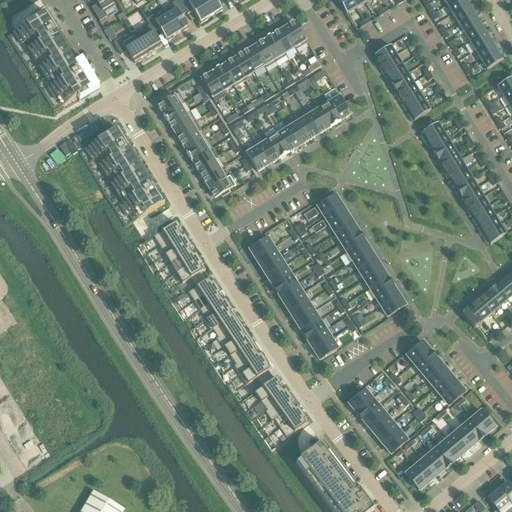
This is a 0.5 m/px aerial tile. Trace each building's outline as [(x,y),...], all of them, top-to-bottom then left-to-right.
[(94,0),(97,5),(91,9),(99,22),(107,17),(104,13),(114,7),(110,0),(94,0)] [(174,8),(164,14),(177,35),(181,32),(182,33),(188,29),(181,17),(186,13),(187,15),(178,0),(172,4),(174,8)] [(178,0),(187,15),(193,12),(201,25),(207,21),(207,20),(211,17),(200,0),(192,0),(188,2),(186,0),(183,0),(180,2),(178,0)] [(200,0),(211,17),(215,14),(216,15),(222,11),(215,0),(200,0)] [(356,9),(350,0),(336,0),(346,15),(356,9)] [(365,4),(362,0),(350,0),(356,9),(365,4)] [(469,6),(464,0),(457,0),(447,7),(452,16),(469,6)] [(474,15),(469,6),(452,16),(458,25),(474,15)] [(21,30),(8,38),(54,113),(93,89),(47,14),(21,30)] [(145,21),(149,27),(153,33),(159,30),(161,33),(167,43),(173,39),(173,38),(177,35),(164,14),(154,20),(152,17),(145,21)] [(480,24),(474,15),(458,25),(464,34),(480,24)] [(294,23),(283,30),(296,51),(307,44),(294,23)] [(486,34),(480,24),(464,34),(469,44),(486,34)] [(149,27),(132,37),(145,57),(162,47),(153,33),(149,27)] [(283,30),(273,36),(286,57),(285,55),(294,49),(295,51),(296,51),(283,30)] [(491,43),(486,34),(469,44),(475,53),(491,43)] [(273,36),(262,42),(275,64),(286,57),(273,36)] [(120,39),(113,43),(121,56),(127,53),(135,65),(141,61),(140,60),(145,57),(132,37),(123,43),(120,39)] [(262,42),(252,49),(265,70),(275,64),(262,42)] [(497,52),(491,43),(475,53),(481,62),(497,52)] [(396,57),(390,47),(374,57),(380,67),(396,57)] [(252,49),(242,55),(254,74),(263,68),(265,70),(252,49)] [(503,62),(497,52),(481,62),(487,72),(503,62)] [(242,55),(232,61),(245,82),(244,80),(254,74),(242,55)] [(402,66),(396,57),(380,67),(386,76),(402,66)] [(232,61),(221,67),(234,89),(245,82),(232,61)] [(318,63),(307,69),(308,70),(310,75),(321,68),(318,63)] [(408,75),(402,66),(386,76),(391,85),(408,75)] [(221,67),(211,74),(223,93),(233,87),(234,89),(221,67)] [(323,71),(312,78),(315,82),(316,83),(327,77),(323,71)] [(211,74),(200,80),(201,81),(212,99),(215,104),(226,97),(223,93),(211,74)] [(413,84),(408,75),(391,85),(397,94),(413,84)] [(511,78),(496,88),(502,98),(511,91),(511,78)] [(419,93),(413,84),(397,94),(403,103),(419,93)] [(511,91),(502,98),(508,107),(511,104),(511,91)] [(425,103),(419,93),(403,103),(408,113),(425,103)] [(164,103),(157,107),(163,117),(184,104),(178,94),(171,98),(170,96),(162,101),(164,103)] [(338,95),(327,102),(340,123),(351,116),(338,95)] [(327,102),(317,108),(330,129),(340,123),(327,102)] [(430,112),(425,103),(408,113),(414,122),(430,112)] [(184,104),(163,117),(169,126),(190,113),(190,112),(186,115),(181,107),(185,104),(184,104)] [(317,108),(306,114),(319,135),(330,129),(317,108)] [(190,113),(169,126),(174,135),(196,122),(190,113)] [(236,114),(225,121),(228,125),(239,118),(236,114)] [(307,117),(297,123),(309,142),(319,135),(306,114),(306,115),(307,117)] [(196,122),(174,135),(180,144),(201,131),(197,133),(192,125),(196,122)] [(286,127),(299,148),(309,142),(297,123),(288,129),(286,127)] [(438,124),(421,134),(427,144),(444,134),(438,124)] [(286,127),(276,133),(289,154),(299,148),(286,127)] [(109,136),(79,154),(125,229),(140,220),(164,205),(155,191),(153,187),(127,144),(118,130),(117,131),(116,128),(107,133),(109,136)] [(201,131),(180,144),(186,153),(207,140),(201,131)] [(276,133),(266,139),(279,161),(289,154),(276,133)] [(449,143),(444,134),(427,144),(433,153),(449,143)] [(266,139),(255,146),(268,167),(279,161),(266,139)] [(207,140),(186,153),(191,163),(213,150),(207,140)] [(455,152),(449,143),(433,153),(439,162),(455,152)] [(255,146),(245,152),(258,173),(268,167),(255,146)] [(213,150),(191,163),(197,172),(218,159),(218,158),(214,161),(209,153),(213,150)] [(461,162),(455,152),(439,162),(444,172),(461,162)] [(218,159),(197,172),(203,181),(224,168),(218,159)] [(466,171),(461,162),(444,172),(450,181),(466,171)] [(224,168),(203,181),(208,190),(225,180),(220,171),(224,169),(224,168)] [(472,180),(466,171),(450,181),(456,190),(472,180)] [(225,180),(208,190),(214,200),(221,196),(222,198),(229,194),(228,192),(231,189),(225,180)] [(478,189),(472,180),(456,190),(461,199),(478,189)] [(483,199),(478,189),(461,199),(467,208),(483,199)] [(341,206),(335,197),(317,208),(323,218),(341,206)] [(489,208),(483,199),(467,208),(473,218),(489,208)] [(347,215),(341,206),(323,218),(329,227),(347,215)] [(494,217),(489,208),(473,218),(478,227),(494,217)] [(353,224),(347,215),(329,227),(335,236),(353,224)] [(500,226),(494,217),(478,227),(484,236),(500,226)] [(359,233),(353,224),(335,236),(340,245),(359,233)] [(145,244),(141,246),(147,255),(153,264),(158,273),(164,283),(171,293),(178,288),(184,297),(176,303),(182,311),(188,320),(194,329),(200,338),(206,347),(212,356),(218,365),(224,374),(230,383),(237,394),(244,389),(250,398),(243,403),(249,412),(255,420),(262,429),(268,438),(275,448),(294,434),(307,425),(308,425),(302,416),(301,415),(295,406),(289,398),(288,397),(282,388),(277,381),(276,379),(273,381),(268,373),(270,371),(264,362),(264,361),(258,352),(253,344),(252,343),(246,334),(241,326),(240,325),(235,317),(234,316),(229,308),(228,307),(222,298),(217,290),(216,289),(210,280),(208,282),(202,273),(205,272),(199,263),(199,261),(193,252),(188,244),(187,243),(182,234),(177,226),(176,225),(158,236),(151,240),(145,244)] [(506,236),(500,226),(484,236),(490,246),(506,236)] [(364,243),(359,233),(340,245),(346,254),(364,243)] [(273,249),(267,240),(249,251),(255,261),(273,249)] [(370,252),(364,243),(346,254),(352,263),(370,252)] [(279,258),(273,249),(255,261),(261,270),(279,258)] [(376,261),(370,252),(352,263),(358,272),(376,261)] [(285,267),(279,258),(261,270),(267,279),(285,267)] [(382,270),(376,261),(358,272),(363,282),(382,270)] [(291,277),(285,267),(267,279),(273,288),(291,277)] [(387,279),(382,270),(363,282),(369,291),(387,279)] [(511,273),(503,280),(511,290),(511,273)] [(296,286),(291,277),(273,288),(278,297),(296,286)] [(393,288),(387,279),(369,291),(375,300),(393,288)] [(511,297),(511,290),(503,280),(495,287),(507,302),(511,297)] [(302,295),(296,286),(278,297),(284,306),(302,295)] [(507,302),(495,287),(487,294),(499,309),(507,302)] [(399,297),(393,288),(375,300),(381,309),(399,297)] [(499,309),(487,294),(479,301),(491,316),(499,309)] [(308,304),(302,295),(284,306),(290,315),(308,304)] [(405,307),(399,297),(381,309),(387,318),(405,307)] [(491,316),(479,301),(470,308),(482,322),(491,316)] [(314,313),(308,304),(290,315),(296,325),(314,313)] [(470,308),(461,315),(474,330),(482,322),(470,308)] [(320,322),(314,313),(296,325),(301,334),(320,322)] [(325,331),(320,322),(301,334),(307,343),(325,331)] [(331,340),(325,331),(307,343),(313,352),(331,340)] [(337,350),(331,340),(313,352),(319,361),(337,350)] [(430,352),(423,343),(406,357),(413,366),(430,352)] [(437,360),(430,352),(413,366),(420,374),(437,360)] [(444,368),(437,360),(420,374),(427,382),(444,368)] [(451,377),(444,368),(427,382),(434,391),(451,377)] [(458,385),(451,377),(434,391),(441,399),(458,385)] [(465,394),(458,385),(441,399),(448,408),(465,394)] [(372,400),(365,392),(348,405),(356,414),(372,400)] [(379,409),(372,400),(356,414),(362,422),(379,409)] [(386,417),(379,409),(362,422),(369,431),(386,417)] [(485,418),(480,412),(472,420),(485,436),(494,429),(490,423),(486,418),(485,418)] [(393,425),(386,417),(369,431),(376,439),(393,425)] [(472,420),(463,427),(477,443),(485,436),(472,420)] [(400,433),(393,425),(376,439),(383,447),(400,433)] [(463,427),(455,434),(469,450),(477,443),(463,427)] [(407,442),(400,433),(383,447),(391,456),(407,442)] [(455,434),(447,440),(461,457),(469,450),(455,434)] [(447,440),(439,447),(452,464),(461,457),(447,440)] [(304,458),(295,465),(331,511),(373,511),(365,501),(367,499),(361,491),(360,490),(358,492),(322,444),(313,451),(308,455),(304,458)] [(439,447),(430,454),(444,471),(452,464),(439,447)] [(430,454),(422,461),(436,478),(444,471),(430,454)] [(422,461),(414,468),(427,485),(436,478),(422,461)] [(427,485),(414,468),(405,475),(410,481),(409,482),(413,487),(414,486),(419,492),(427,485)] [(511,489),(508,485),(498,493),(511,509),(511,489)] [(122,511),(123,510),(94,493),(82,511),(122,511)] [(511,511),(511,509),(498,493),(489,501),(497,510),(494,511),(511,511)] [(485,511),(486,511),(478,502),(474,506),(478,511),(485,511)]
